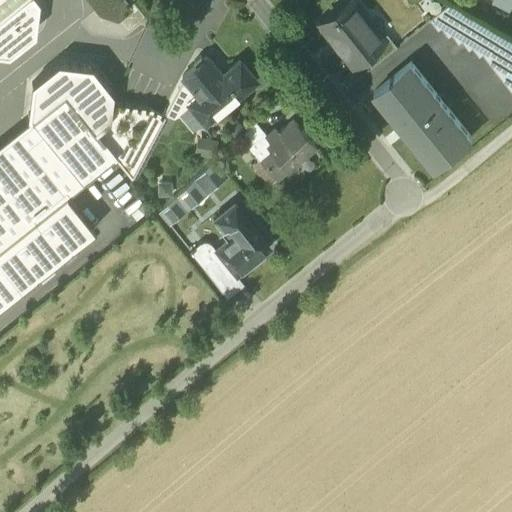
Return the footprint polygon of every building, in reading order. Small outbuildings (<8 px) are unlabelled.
[(0,0),(0,48),(7,50),(33,29),(33,0),(0,0)] [(356,2),(349,0),(320,24),(352,64),(361,56),(381,40),(380,38),(365,20),(364,13),(356,2)] [(511,44),(511,41),(449,5),(430,19),(438,29),(441,27),(448,36),(452,33),(459,43),(462,40),(469,49),(472,47),(479,56),(483,53),(490,62),(511,44)] [(381,40),(361,56),(369,67),(396,46),(386,33),(380,38),(381,40)] [(511,44),(490,62),(511,90),(511,44)] [(239,61),(221,76),(205,57),(203,59),(200,57),(194,62),(195,66),(182,77),(198,96),(189,105),(205,124),(256,81),(239,61)] [(109,87),(89,61),(56,60),(31,79),(28,116),(60,90),(89,126),(105,113),(109,87)] [(410,63),(374,92),(434,167),(471,138),(410,63)] [(198,96),(182,77),(164,113),(173,118),(189,105),(198,96)] [(89,126),(60,90),(28,116),(30,118),(81,182),(114,156),(89,126)] [(105,113),(89,126),(114,156),(130,176),(162,114),(148,107),(113,103),(110,110),(105,113)] [(0,141),(0,196),(25,227),(65,195),(81,182),(30,118),(0,141)] [(271,141),(255,156),(258,160),(260,160),(276,179),(277,179),(314,145),(293,121),(271,141)] [(255,122),(239,136),(255,156),(271,141),(255,122)] [(169,223),(187,208),(227,174),(214,158),(167,202),(158,211),(169,223)] [(276,179),(260,160),(252,166),(269,185),(276,179)] [(0,303),(93,230),(65,195),(25,227),(0,196),(0,303)] [(234,203),(213,220),(228,238),(215,249),(220,255),(235,274),(269,246),(234,203)] [(235,274),(220,255),(204,268),(226,295),(242,282),(235,274)]
